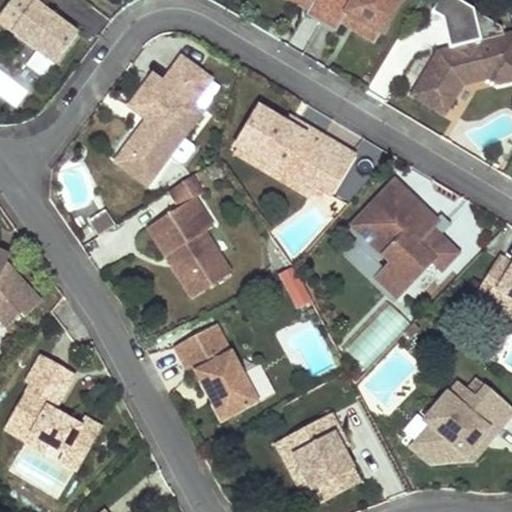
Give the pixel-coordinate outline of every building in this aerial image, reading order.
[(55,18),(31,0),(9,0),(0,13),(0,23),(54,63),(76,33),(59,21),(56,25),(52,22),(55,18)] [(312,0),(285,0),(307,13),(314,1),(312,0)] [(312,0),(314,1),(307,13),(321,21),(334,0),(312,0)] [(334,0),(321,21),(336,30),(339,25),(346,13),(380,33),(400,0),(334,0)] [(511,39),(481,47),(472,10),(442,18),(449,48),(437,51),(417,83),(450,103),(461,85),(487,78),(497,84),(511,80),(511,39)] [(380,33),(346,13),(339,25),(373,45),(380,33)] [(208,78),(179,56),(161,80),(150,72),(126,104),(147,119),(123,150),(154,175),(202,111),(189,102),(208,78)] [(443,115),(450,103),(417,83),(410,95),(443,115)] [(329,195),(353,154),(321,135),(317,141),(285,123),(258,106),(234,147),(236,148),(294,183),(305,163),(322,173),(314,186),(315,186),(329,195)] [(285,123),(317,141),(321,135),(289,117),(285,123)] [(180,167),(195,150),(187,142),(171,158),(180,167)] [(294,183),(236,148),(233,153),(308,198),(315,186),(314,186),(322,173),(305,163),(294,183)] [(123,150),(114,161),(146,185),(154,175),(123,150)] [(190,176),(167,190),(178,207),(146,228),(170,266),(176,262),(188,279),(193,276),(203,291),(230,273),(204,232),(212,227),(194,198),(202,193),(190,176)] [(435,222),(393,180),(350,225),(360,236),(364,239),(358,245),(376,262),(382,256),(389,263),(374,278),(394,297),(430,261),(440,271),(456,254),(437,235),(431,242),(423,234),(435,222)] [(98,235),(113,226),(107,217),(102,219),(99,215),(89,221),(98,235)] [(439,218),(435,222),(423,234),(431,242),(437,235),(446,225),(439,218)] [(364,239),(360,236),(346,251),(374,278),(389,263),(382,256),(376,262),(358,245),(364,239)] [(511,265),(498,257),(475,294),(490,304),(499,290),(511,298),(511,265)] [(0,320),(2,323),(17,311),(20,314),(37,300),(4,260),(0,258),(0,320)] [(176,262),(170,266),(191,298),(203,291),(193,276),(188,279),(176,262)] [(294,269),(276,277),(293,313),(311,304),(294,269)] [(511,298),(499,290),(490,304),(508,315),(511,309),(511,298)] [(257,402),(215,324),(172,347),(187,375),(192,372),(204,395),(208,392),(212,399),(208,401),(219,423),(257,402)] [(72,374),(41,356),(25,383),(30,386),(4,429),(24,441),(30,435),(47,444),(62,453),(57,460),(76,471),(100,429),(82,418),(77,427),(51,412),(46,409),(52,399),(57,401),(72,374)] [(476,378),(466,390),(475,397),(484,386),(476,378)] [(511,414),(511,409),(484,386),(475,397),(466,390),(457,382),(424,421),(429,425),(415,442),(433,457),(454,455),(458,450),(464,455),(485,430),(493,436),(511,414)] [(52,399),(46,409),(51,412),(57,401),(52,399)] [(332,414),(294,434),(303,450),(292,456),(300,471),(295,473),(306,493),(318,486),(325,500),(360,482),(350,462),(335,434),(341,431),(332,414)] [(454,455),(433,457),(415,442),(409,448),(429,465),(472,461),(493,436),(485,430),(464,455),(458,450),(454,455)] [(341,431),(335,434),(350,462),(356,459),(341,431)] [(294,434),(275,445),(301,495),(306,493),(295,473),(300,471),(292,456),(303,450),(294,434)] [(30,435),(24,441),(43,452),(47,444),(30,435)]
